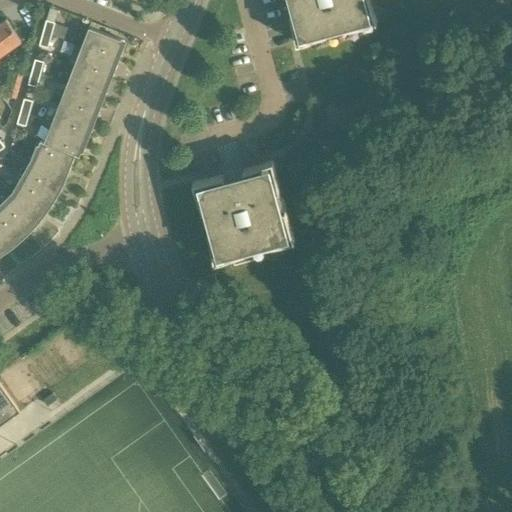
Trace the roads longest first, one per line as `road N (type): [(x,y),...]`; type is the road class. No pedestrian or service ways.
road 1 (tertiary): [(341,511),(315,446),(264,387),(187,321),(146,246)]
road 2 (tertiary): [(146,246),(138,132),(171,40)]
road 3 (residential): [(0,301),(61,263),(146,246)]
